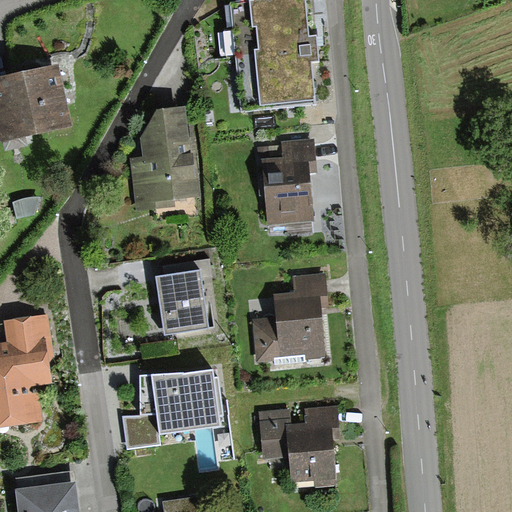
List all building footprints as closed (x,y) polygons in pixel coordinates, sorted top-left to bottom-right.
[(312,102),(302,0),(299,0),(233,6),(243,109),(312,102)] [(74,125),(59,63),(0,76),(0,126),(4,141),(74,125)] [(178,108),(161,110),(141,132),(145,158),(132,160),(138,207),(192,200),(178,108)] [(305,225),(300,152),(255,156),(261,228),(305,225)] [(148,260),(120,262),(121,282),(150,279),(148,260)] [(165,276),(157,277),(166,335),(214,327),(205,278),(211,277),(209,260),(164,268),(165,276)] [(316,277),(250,281),(254,351),(321,346),(316,277)] [(49,315),(4,322),(7,342),(0,342),(0,429),(44,423),(38,384),(53,382),(50,361),(55,355),(49,315)] [(185,374),(141,375),(141,415),(123,417),(128,449),(160,444),(159,434),(222,426),(213,370),(185,374)] [(331,394),(256,399),(260,445),(288,443),(289,465),(336,462),(331,394)] [(81,511),(80,507),(76,479),(15,488),(18,511),(81,511)]
